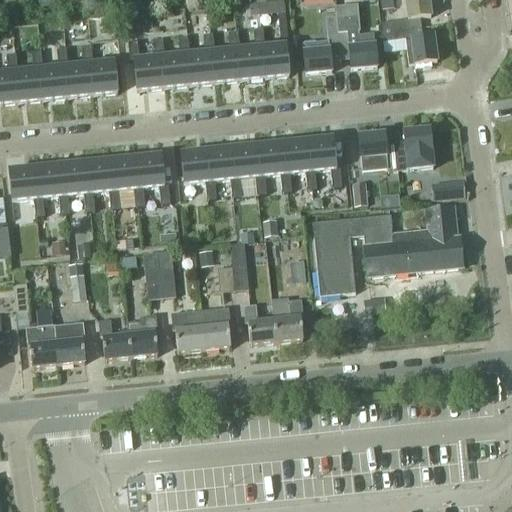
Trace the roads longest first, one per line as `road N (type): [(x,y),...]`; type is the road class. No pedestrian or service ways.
road 1 (residential): [(14,412),(509,364)]
road 2 (residential): [(0,145),(472,100)]
road 3 (residential): [(509,364),(472,100)]
